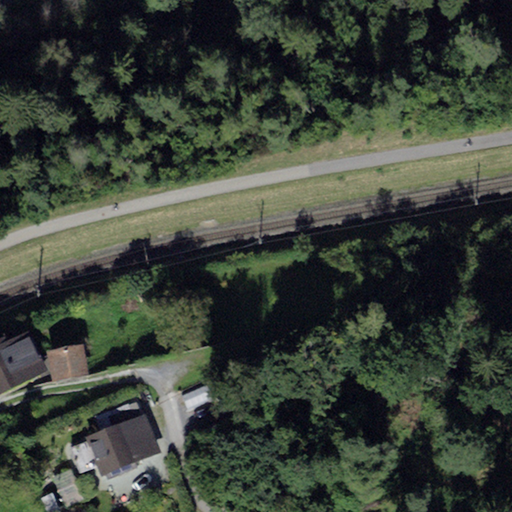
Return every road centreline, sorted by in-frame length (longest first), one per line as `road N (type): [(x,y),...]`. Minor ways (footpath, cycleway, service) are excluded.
road 1 (unclassified): [(0,246),(274,176),(511,138)]
road 2 (residential): [(224,511),(200,494),(160,384)]
